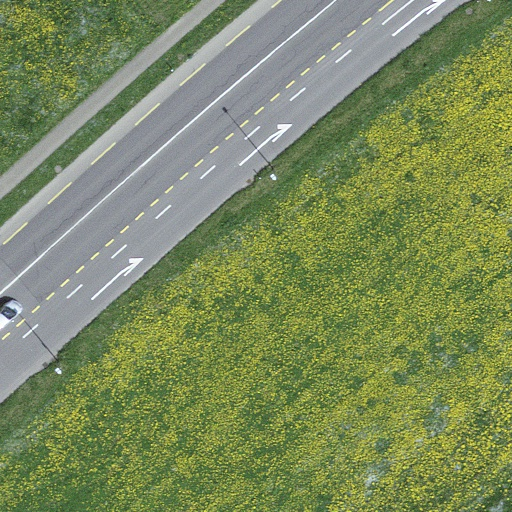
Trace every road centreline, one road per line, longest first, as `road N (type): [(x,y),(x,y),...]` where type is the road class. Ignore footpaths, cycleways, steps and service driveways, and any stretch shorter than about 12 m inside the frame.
road 1 (tertiary): [(168,144),(284,93),(437,0)]
road 2 (primary): [(0,295),(168,144)]
road 3 (primary): [(168,144),(338,0)]
